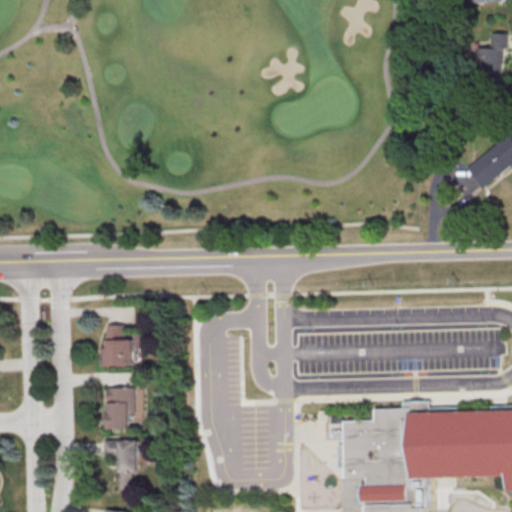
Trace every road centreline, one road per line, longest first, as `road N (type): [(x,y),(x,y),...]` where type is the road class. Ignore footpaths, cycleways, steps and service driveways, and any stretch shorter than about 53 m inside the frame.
road 1 (tertiary): [(511,248),(0,262)]
road 2 (residential): [(60,511),(67,481),(62,261)]
road 3 (residential): [(30,262),(39,511)]
